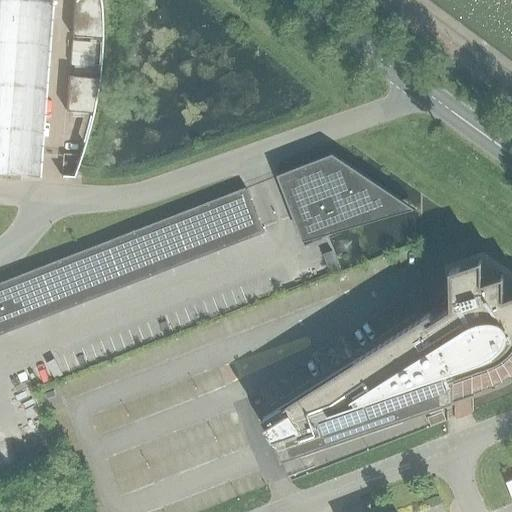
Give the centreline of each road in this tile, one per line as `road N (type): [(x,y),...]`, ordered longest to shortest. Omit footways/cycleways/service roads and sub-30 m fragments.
road 1 (residential): [(0,189),(126,199),(426,95)]
road 2 (unclassified): [(293,511),(448,450)]
road 3 (residential): [(426,95),(301,0)]
